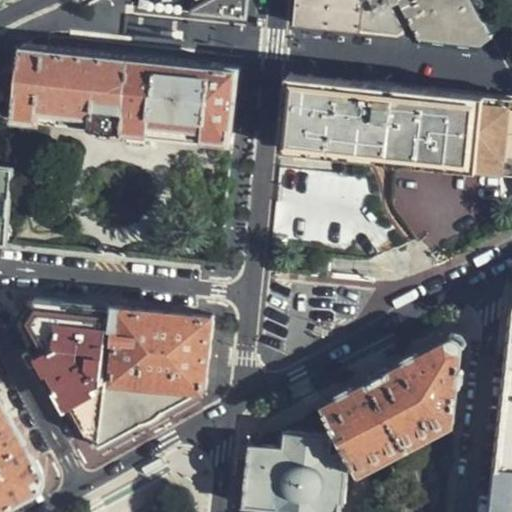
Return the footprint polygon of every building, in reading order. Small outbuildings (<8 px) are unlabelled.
[(210,0),(192,11),(246,15),(247,0),(210,0)] [(396,2),(400,0),(401,0),(423,38),(482,44),(491,37),(472,0),(296,0),(295,23),(396,34),(406,29),(392,4),(396,2)] [(129,131),(230,142),(237,67),(92,51),(25,44),(23,64),(18,117),(83,125),(96,129),(107,131),(123,132),(129,131)] [(511,95),(289,73),(282,148),(340,154),(394,160),(511,172),(511,95)] [(0,243),(6,244),(13,168),(0,166),(0,243)] [(102,434),(117,306),(37,297),(22,317),(63,388),(89,433),(102,434)] [(213,315),(117,306),(102,434),(101,446),(178,403),(206,387),(212,328),(213,315)] [(325,406),(361,470),(454,422),(463,341),(454,336),(387,372),(325,406)] [(511,511),(511,339),(497,511),(511,511)] [(0,401),(0,501),(34,483),(37,479),(38,470),(10,419),(0,401)] [(284,445),(253,445),(248,473),(245,506),(276,509),(275,511),(339,511),(341,501),(345,500),(350,465),(346,464),(347,452),(332,450),(332,435),(286,430),(284,445)]
